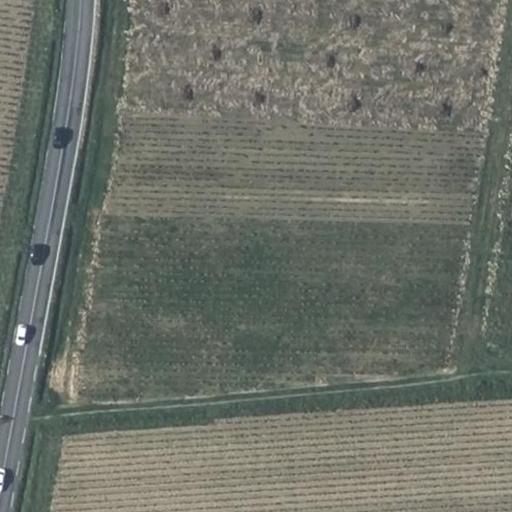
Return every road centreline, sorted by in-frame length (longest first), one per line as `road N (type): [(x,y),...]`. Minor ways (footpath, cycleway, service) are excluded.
road 1 (track): [(511,379),(13,418)]
road 2 (secondary): [(80,0),(61,168),(0,491)]
